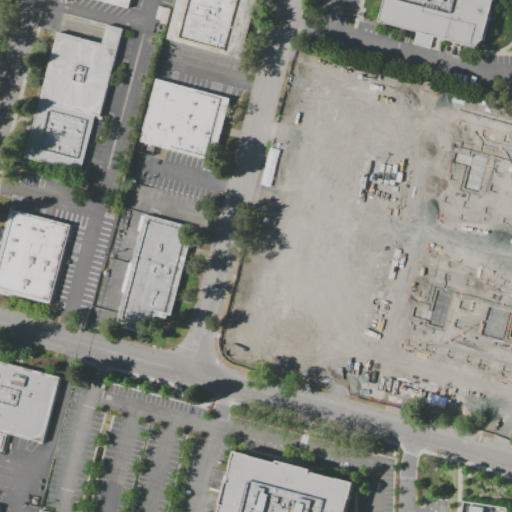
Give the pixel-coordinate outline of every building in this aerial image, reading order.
[(130,0),(128,10),(92,0),(130,0)] [(176,0),(257,0),(241,60),(166,39),(176,0)] [(494,0),(485,38),(475,46),(378,20),(383,0),(494,0)] [(58,31),(102,43),(107,25),(123,29),(99,117),(94,116),(79,172),(24,157),(58,31)] [(294,122),(486,167),(499,113),(307,68),(294,122)] [(157,79),(229,99),(211,162),(139,143),(157,79)] [(0,249),(11,209),(71,225),(50,305),(0,291),(0,249)] [(146,215),(191,227),(189,232),(194,233),(172,317),(167,316),(166,321),(156,318),(152,332),(146,330),(145,334),(116,327),(146,215)] [(239,345),(324,363),(350,246),(265,227),(239,345)] [(364,378),(432,392),(430,400),(488,412),(511,301),(511,247),(471,238),(467,259),(456,257),(455,264),(447,262),(444,274),(389,262),(364,378)] [(0,361),(59,377),(42,441),(0,429),(0,361)] [(235,451),(251,455),(278,462),(278,460),(295,464),(312,469),(311,472),(338,478),(355,482),(351,498),(350,498),(346,511),(347,511),(219,511),(221,505),(221,504),(224,492),(227,480),(228,480),(231,467),(230,467),(235,451)]
